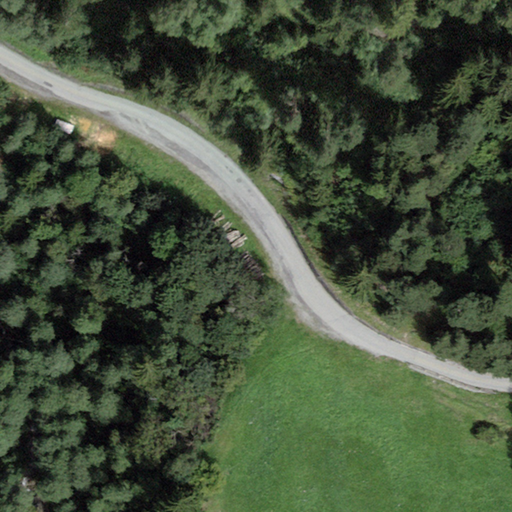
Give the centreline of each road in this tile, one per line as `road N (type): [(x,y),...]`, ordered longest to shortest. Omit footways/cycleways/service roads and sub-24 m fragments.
road 1 (unclassified): [(0,58),(207,150),(253,199),(318,299),(357,333),(511,383)]
road 2 (track): [(511,131),(457,123),(375,94),(273,0)]
